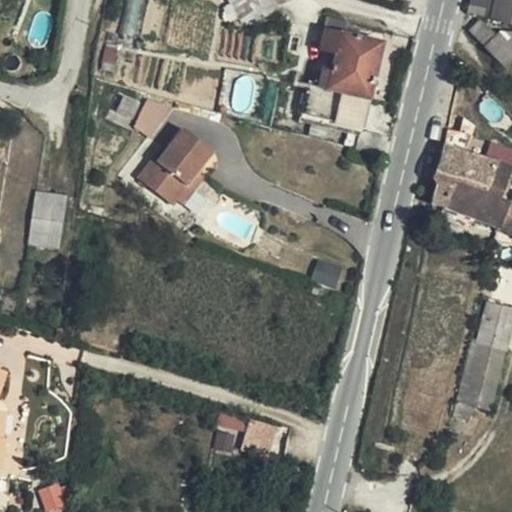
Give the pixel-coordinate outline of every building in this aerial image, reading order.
[(253,0),(261,14),(274,5),(271,0),(253,0)] [(471,0),(469,10),(488,14),(491,0),(471,0)] [(511,0),(494,0),(491,19),(511,24),(511,0)] [(306,81),(299,113),(360,127),(379,44),(319,30),(317,49),(335,53),(332,70),(321,68),(318,84),(306,81)] [(511,59),(511,46),(498,34),(486,47),(506,65),(511,59)] [(145,96),(138,128),(161,134),(168,101),(145,96)] [(450,128),(444,146),(454,150),(461,133),(450,128)] [(156,165),(151,162),(136,182),(167,204),(171,199),(192,170),(206,151),(181,131),(167,151),(156,165)] [(386,139),(357,132),(353,150),(381,157),(386,139)] [(454,150),(444,146),(433,180),(436,188),(431,202),(444,207),(465,154),(454,150)] [(162,147),(151,162),(156,165),(167,151),(162,147)] [(511,169),(465,154),(444,207),(440,217),(455,222),(459,212),(490,224),(511,169)] [(192,170),(171,199),(179,205),(199,176),(192,170)] [(64,198),(37,194),(28,247),(56,251),(64,198)] [(511,204),(508,203),(497,229),(511,235),(511,204)] [(0,305),(12,310),(16,297),(2,293),(0,298),(0,305)] [(468,406),(481,408),(497,347),(502,349),(511,314),(511,309),(486,303),(476,339),(471,339),(449,420),(464,424),(468,406)] [(487,410),(502,349),(497,347),(481,408),(487,410)] [(239,452),(250,415),(224,408),(213,444),(239,452)] [(243,450),(273,456),(280,422),(250,416),(243,450)]
